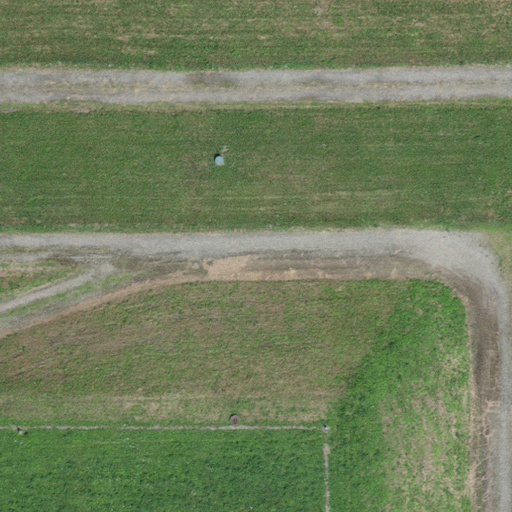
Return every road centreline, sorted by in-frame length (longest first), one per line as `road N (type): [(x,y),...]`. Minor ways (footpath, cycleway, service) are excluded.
road 1 (track): [(0,250),(411,244),(450,254),(475,276),(490,310),(494,511)]
road 2 (track): [(0,89),(511,85)]
road 3 (track): [(0,317),(163,248)]
